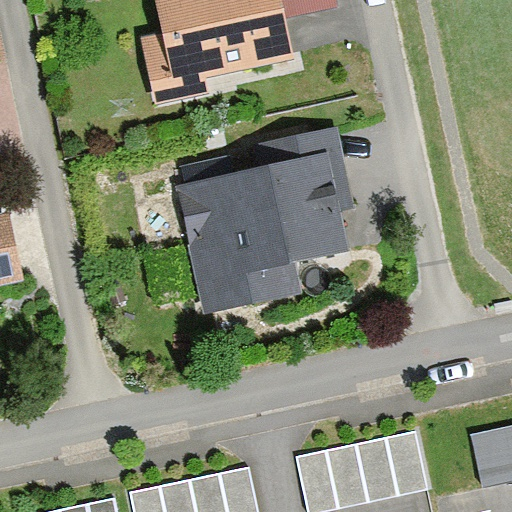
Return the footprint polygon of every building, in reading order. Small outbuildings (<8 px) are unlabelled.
[(152,0),(160,36),(141,40),(156,110),(210,99),(207,84),(294,65),(292,53),(286,23),(280,0),(152,0)] [(335,0),(280,0),(284,13),(286,23),(338,11),(335,0)] [(233,177),(177,190),(207,317),(297,296),(291,272),(352,257),(348,241),(343,216),(356,213),(337,132),(228,158),(233,177)] [(0,293),(29,287),(18,234),(14,216),(0,219),(0,293)] [(511,426),(469,435),(480,488),(481,491),(511,484),(511,426)] [(303,460),(296,461),(305,511),(327,511),(429,492),(418,437),(303,460)] [(259,511),(251,474),(128,498),(131,511),(259,511)] [(116,511),(114,501),(62,511),(116,511)]
